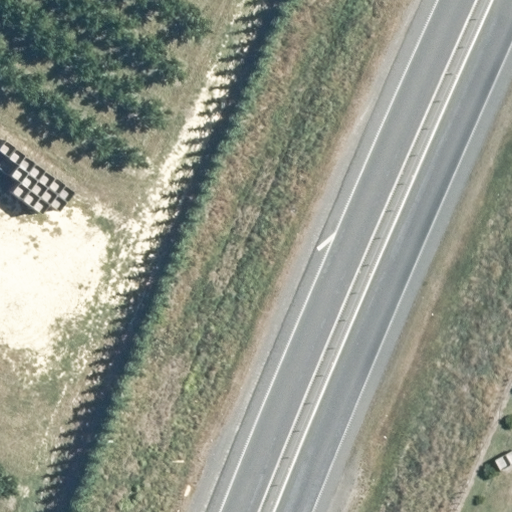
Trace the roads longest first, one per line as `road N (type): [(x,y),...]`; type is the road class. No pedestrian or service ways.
road 1 (trunk): [(245,511),(475,0)]
road 2 (trunk): [(511,36),(306,511)]
